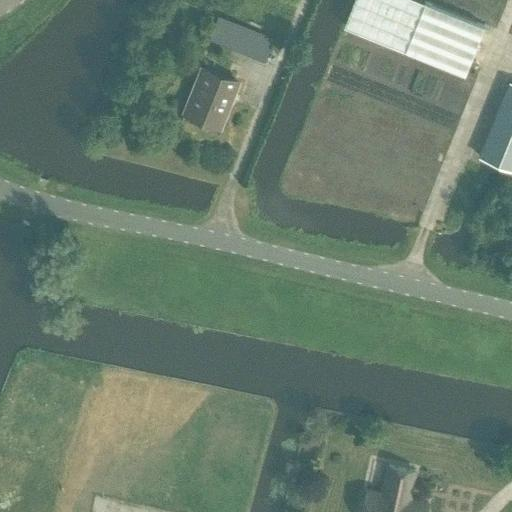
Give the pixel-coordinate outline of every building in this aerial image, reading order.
[(354,0),(345,25),(464,72),(483,25),(421,0),(354,0)] [(218,15),(208,38),(216,41),(264,60),(273,38),(218,15)] [(199,31),(194,41),(204,46),(209,36),(199,31)] [(202,67),(187,105),(183,113),(218,127),(237,81),(202,67)] [(511,84),(508,82),(478,155),(511,168),(511,84)] [(360,511),(424,511),(427,502),(407,498),(413,470),(387,464),(381,492),(366,489),(360,511)]
